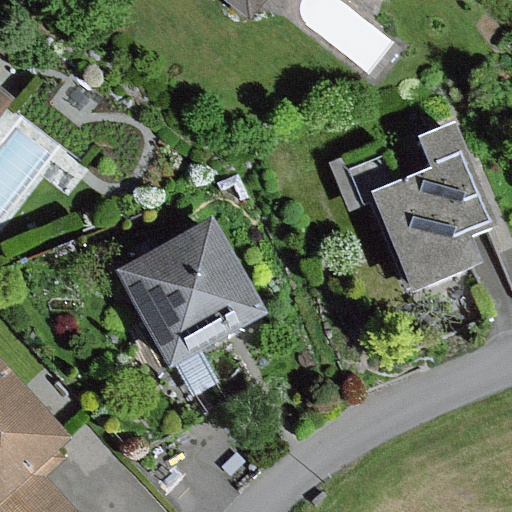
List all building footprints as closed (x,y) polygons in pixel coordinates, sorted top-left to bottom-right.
[(223,0),(252,21),(267,0),(223,0)] [(0,119),(14,102),(0,91),(0,119)] [(389,156),(349,173),(363,208),(371,203),(409,298),(483,266),(472,239),(500,228),(455,123),(417,139),(428,168),(400,183),(389,156)] [(211,219),(115,271),(168,371),(268,317),(211,219)] [(70,440),(0,361),(0,511),(76,511),(47,479),(65,460),(59,451),(70,440)]
